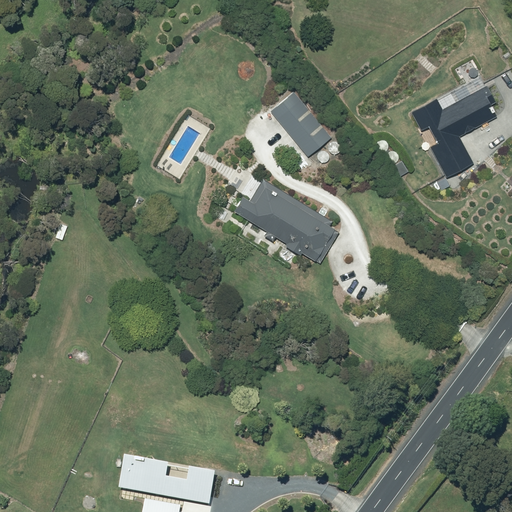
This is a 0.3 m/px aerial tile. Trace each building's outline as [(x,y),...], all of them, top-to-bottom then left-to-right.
[(498,103),(490,87),(488,85),(442,108),(436,96),(411,108),(445,175),(474,160),(461,135),(497,116),(492,106),(498,103)] [(294,90),(270,110),(309,156),(333,136),(294,90)] [(322,261),(341,231),(333,226),(336,222),(266,178),(252,199),(239,191),(229,208),(234,211),(232,214),(245,222),(248,218),(269,231),(266,235),(277,242),(281,236),(322,261)] [(126,455),(120,488),(211,504),(217,471),(192,467),(189,482),(168,478),(170,463),(126,455)] [(180,511),(182,505),(147,498),(144,511),(180,511)]
